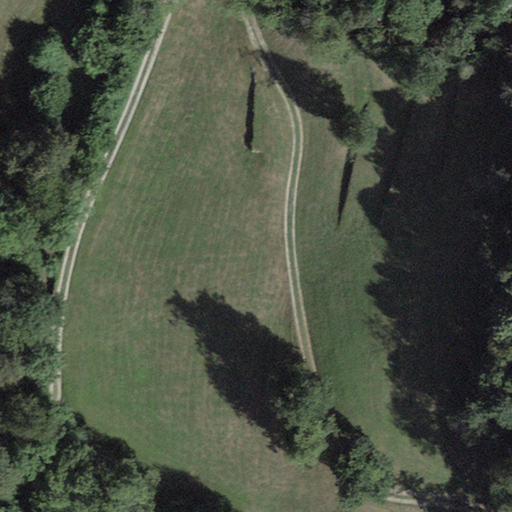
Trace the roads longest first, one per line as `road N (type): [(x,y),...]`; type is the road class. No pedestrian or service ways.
road 1 (track): [(481,511),(381,493),(343,462),(298,310),(290,252),(296,120),(246,0)]
road 2 (track): [(173,0),(54,296),(54,397),(35,477),(36,511)]
